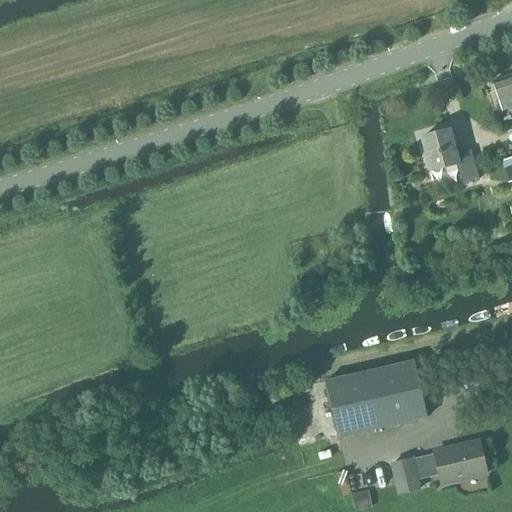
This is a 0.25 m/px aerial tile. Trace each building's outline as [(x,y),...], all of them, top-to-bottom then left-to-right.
[(511,75),(493,82),(502,111),(511,107),(511,75)] [(463,184),(478,180),(470,152),(456,156),(449,131),(422,139),(431,171),(457,164),(463,184)] [(510,184),(511,183),(511,159),(502,163),(510,184)] [(326,382),(339,439),(426,418),(413,362),(326,382)] [(421,490),(419,481),(439,476),(441,485),(486,475),(479,443),(434,454),(434,455),(391,465),(398,495),(421,490)]
